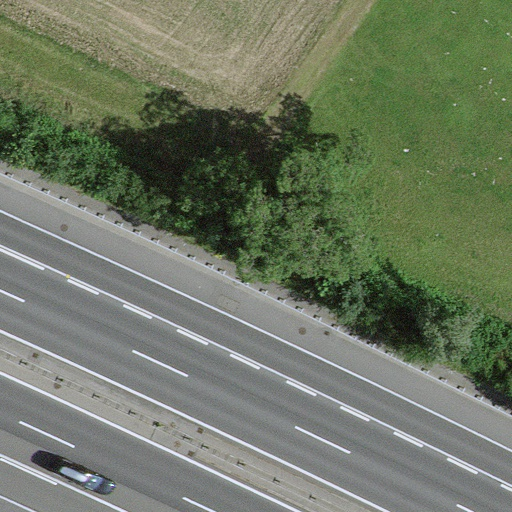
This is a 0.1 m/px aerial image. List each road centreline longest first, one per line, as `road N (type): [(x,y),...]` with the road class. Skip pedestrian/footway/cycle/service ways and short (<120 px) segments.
road 1 (motorway): [(459,511),(127,357)]
road 2 (motorway): [(127,357),(0,225)]
road 3 (motorway): [(0,418),(163,488)]
road 4 (motorway): [(0,449),(163,488)]
road 5 (motorway): [(127,357),(0,299)]
